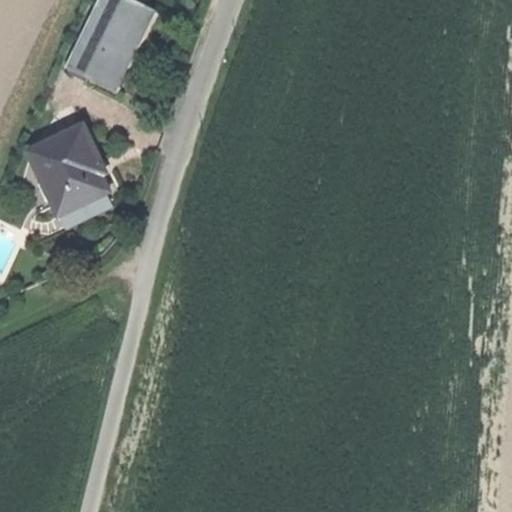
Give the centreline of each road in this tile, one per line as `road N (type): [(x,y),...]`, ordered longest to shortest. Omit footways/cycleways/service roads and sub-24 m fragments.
road 1 (track): [(92,511),(146,270),(0,339)]
road 2 (residential): [(146,270),(232,0)]
